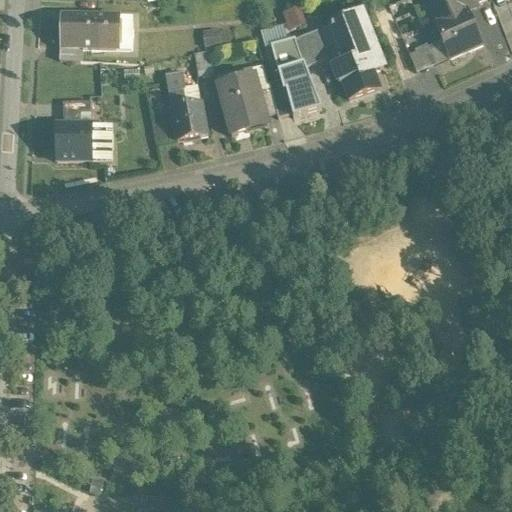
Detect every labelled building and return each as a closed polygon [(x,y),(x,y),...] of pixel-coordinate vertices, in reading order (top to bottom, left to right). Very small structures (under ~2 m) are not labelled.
[(178,0),(147,0),(149,14),(179,11),(178,0)] [(470,0),(428,0),(423,2),(423,1),(421,2),(434,34),(467,20),(477,15),(470,0)] [(486,0),(470,0),(477,15),(490,9),(486,0)] [(511,0),(500,0),(504,9),(511,5),(511,0)] [(303,33),(296,18),(282,24),(288,39),(303,33)] [(434,34),(433,34),(449,70),(482,56),(467,20),(434,34)] [(363,25),(331,38),(346,73),(367,65),(373,83),(385,78),(363,25)] [(138,27),(120,26),(119,61),(137,62),(138,27)] [(118,29),(62,28),(61,61),(82,61),(117,62),(118,29)] [(219,42),(204,44),(205,59),(221,58),(221,56),(231,55),(230,45),(220,46),(219,42)] [(321,42),(296,52),(306,79),(332,70),(321,42)] [(306,79),(296,52),(295,48),(270,55),(278,83),(281,92),(283,101),(286,100),(293,125),(294,128),(322,121),(306,79)] [(447,70),(440,52),(408,66),(416,84),(447,70)] [(82,61),(61,61),(61,73),(82,74),(82,61)] [(202,65),(194,66),(197,85),(198,90),(213,87),(209,63),(202,65)] [(346,73),(333,78),(340,95),(345,93),(352,112),(380,101),(373,83),(367,65),(346,73)] [(184,99),(182,85),(167,89),(172,121),(200,116),(197,98),(184,99)] [(254,93),(222,102),(221,98),(220,99),(228,127),(226,128),(232,149),(250,143),(249,140),(267,135),(265,129),(258,104),(254,89),(253,89),(254,93)] [(270,101),(277,126),(277,129),(293,125),(286,100),(283,101),(281,92),(268,96),(270,101)] [(270,101),(258,104),(265,129),(277,126),(270,101)] [(61,138),(76,137),(76,115),(61,115),(61,138)] [(76,115),(76,137),(92,137),(92,115),(76,115)] [(200,116),(172,121),(178,154),(206,149),(200,116)] [(177,153),(173,133),(156,137),(159,156),(177,153)] [(93,173),(94,137),(92,137),(76,137),(61,138),(56,138),(57,174),(93,173)] [(111,137),(94,137),(93,173),(110,173),(111,137)] [(99,500),(102,489),(93,487),(91,498),(99,500)]
